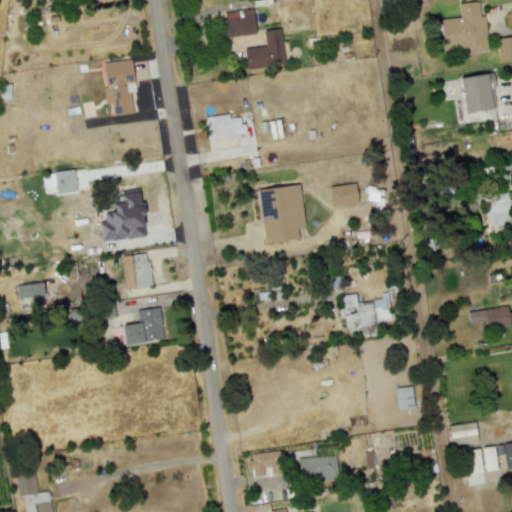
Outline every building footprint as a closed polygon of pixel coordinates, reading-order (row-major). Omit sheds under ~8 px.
[(487,50),(483,15),(478,15),(477,1),(457,3),(458,16),(439,19),(442,49),(467,46),(468,53),(487,50)] [(223,37),(254,32),(251,7),(219,12),(223,37)] [(248,71),(286,66),(281,30),(264,32),(266,49),(246,51),(248,71)] [(511,58),(511,35),(495,38),(498,60),(511,58)] [(100,62),(106,104),(110,103),(112,115),(131,112),(128,91),(133,90),(129,58),(100,62)] [(495,107),(490,72),(458,77),(464,112),(495,107)] [(242,117),(228,117),(228,114),(204,115),(205,136),(242,135),(242,117)] [(54,193),(74,191),(73,169),(52,171),(54,193)] [(256,189),(297,183),(304,226),(296,227),(298,237),(264,243),(256,189)] [(331,206),(357,203),(354,183),(329,186),(331,206)] [(485,232),(508,231),(506,194),(483,195),(485,232)] [(78,232),(79,255),(105,253),(103,230),(78,232)] [(150,285),(145,252),(119,256),(123,289),(150,285)] [(16,297),(42,296),(41,282),(15,284),(16,297)] [(391,319),(387,296),(355,301),(354,293),(340,295),(342,308),(337,309),(338,318),(343,317),(345,330),(359,328),(361,337),(375,335),(373,322),(391,319)] [(467,310),(468,329),(508,325),(506,306),(467,310)] [(136,323),(121,324),(123,343),(162,339),(159,307),(135,309),(136,323)] [(394,387),(395,409),(412,408),(411,386),(394,387)] [(447,424),(449,445),(476,442),(474,422),(447,424)] [(511,442),(495,442),(495,456),(504,456),(503,466),(511,466),(511,442)] [(496,468),(491,445),(480,447),(485,470),(496,468)] [(468,473),(482,470),(477,448),(464,450),(468,473)] [(250,476),(262,475),(262,467),(276,466),(275,451),(248,453),(250,476)] [(297,457),(298,481),(335,479),(334,455),(297,457)] [(35,492),(33,470),(14,472),(17,496),(21,495),(22,511),(50,511),(48,491),(35,492)]
